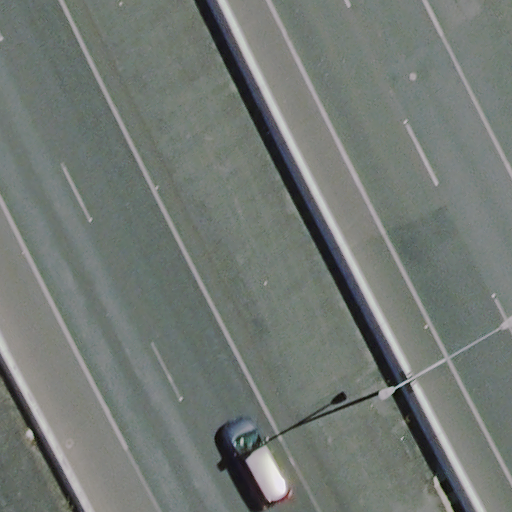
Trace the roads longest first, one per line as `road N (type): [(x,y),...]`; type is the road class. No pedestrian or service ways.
road 1 (motorway): [(242,511),(0,33)]
road 2 (motorway): [(345,0),(511,328)]
